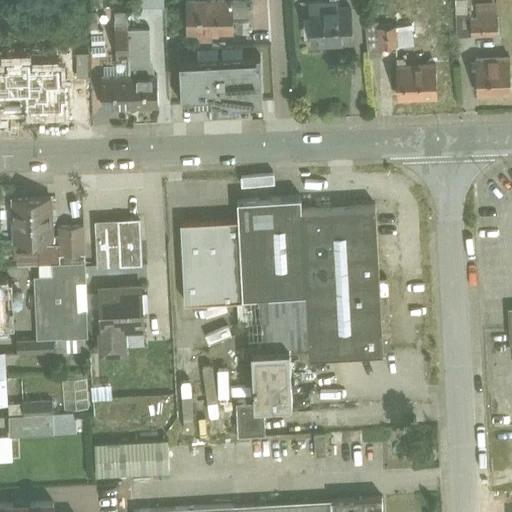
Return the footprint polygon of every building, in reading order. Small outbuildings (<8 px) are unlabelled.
[(253,0),(237,0),(187,1),(188,33),(200,33),(200,44),(213,43),(213,33),(234,33),(234,16),(254,16),(253,0)] [(331,0),(311,1),(312,43),(314,42),(313,41),(327,40),(327,41),(352,41),(352,42),(353,42),(352,7),(340,7),(339,0),(331,0)] [(472,17),(471,10),(457,11),(458,34),(471,34),(470,17),(472,17)] [(498,33),(498,16),(472,17),(470,17),(471,34),(498,33)] [(379,21),(366,23),(370,56),(382,55),(381,47),(380,27),(379,21)] [(395,25),(380,27),(381,47),(397,46),(395,25)] [(150,27),(128,28),(129,57),(130,76),(152,75),(152,62),(148,62),(147,43),(151,43),(150,27)] [(128,28),(115,29),(116,57),(129,57),(128,28)] [(104,32),(92,32),(92,53),(105,53),(104,32)] [(87,49),(51,50),(51,63),(87,62),(87,49)] [(261,55),(179,59),(181,103),(211,102),(212,106),(233,105),(232,100),(263,99),(261,55)] [(436,64),(405,65),(405,59),(403,59),(403,57),(397,58),(397,65),(397,66),(398,95),(437,94),(436,64)] [(30,66),(30,59),(8,60),(8,67),(0,66),(0,105),(27,104),(27,108),(63,107),(63,98),(68,98),(67,80),(60,81),(59,65),(30,66)] [(511,91),(510,59),(476,60),(477,91),(511,91)] [(152,75),(130,76),(131,106),(159,105),(158,75),(152,75)] [(130,76),(102,78),(103,107),(131,106),(130,76)] [(302,193),(239,196),(240,217),(244,295),(307,291),(303,208),(302,193)] [(53,239),(52,196),(15,197),(16,240),(53,239)] [(376,204),(303,208),(307,291),(311,354),(383,350),(383,348),(392,347),(388,275),(380,276),(376,204)] [(244,295),(240,217),(182,220),(185,300),(244,297),(244,295)] [(141,219),(96,222),(99,264),(144,262),(141,219)] [(84,225),(61,226),(63,261),(64,262),(86,260),(84,225)] [(86,260),(64,262),(63,261),(61,262),(62,276),(75,275),(75,281),(87,281),(86,260)] [(61,262),(40,263),(41,277),(62,276),(61,262)] [(41,277),(37,277),(40,325),(61,324),(77,324),(77,312),(75,281),(75,275),(62,276),(41,277)] [(12,278),(0,278),(0,279),(2,324),(14,323),(13,299),(18,302),(23,299),(22,293),(17,291),(13,294),(12,278)] [(143,285),(121,286),(121,289),(100,290),(103,353),(126,352),(124,324),(145,322),(143,285)] [(81,310),(81,312),(77,312),(77,324),(61,324),(62,337),(64,337),(89,335),(89,310),(88,310),(88,309),(81,310)] [(62,337),(18,339),(18,352),(64,350),(64,337),(62,337)] [(290,343),(252,345),(255,399),(255,401),(265,401),(293,399),(290,343)] [(225,365),(213,365),(212,392),(225,393),(225,365)] [(255,401),(255,399),(237,400),(239,435),(266,433),(265,401),(255,401)] [(53,400),(9,402),(10,414),(53,412),(53,400)] [(53,412),(10,414),(11,436),(55,433),(54,412),(53,412)] [(325,432),(313,432),(314,454),(326,454),(325,432)] [(170,438),(96,442),(98,473),(171,470),(170,438)] [(383,511),(382,495),(335,497),(335,511),(383,511)] [(335,511),(335,497),(235,502),(235,511),(335,511)] [(55,511),(55,501),(0,503),(0,511),(55,511)] [(235,511),(235,502),(134,507),(134,511),(235,511)]
